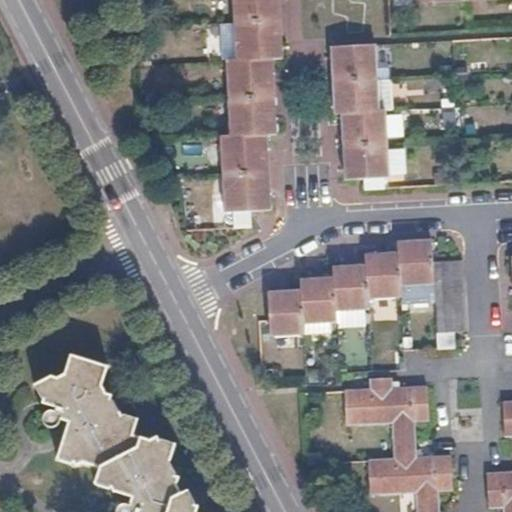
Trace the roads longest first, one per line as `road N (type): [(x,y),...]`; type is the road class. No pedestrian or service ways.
road 1 (tertiary): [(18,0),(180,304)]
road 2 (residential): [(473,215),(343,216),(180,304)]
road 3 (tertiary): [(180,304),(284,511)]
road 4 (residential): [(486,365),(473,215)]
road 5 (residential): [(486,365),(439,369),(442,448),(465,446)]
